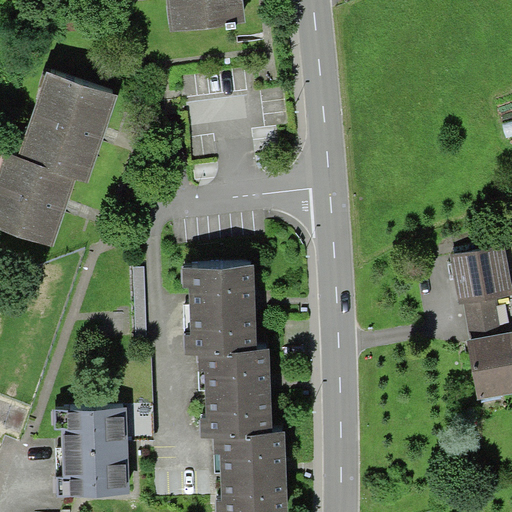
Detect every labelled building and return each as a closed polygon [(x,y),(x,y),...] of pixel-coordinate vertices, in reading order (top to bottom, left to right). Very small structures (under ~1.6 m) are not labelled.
[(243,0),(167,0),(171,31),(246,22),(243,0)] [(118,95),(46,72),(18,157),(49,167),(48,170),(76,180),(89,184),(118,95)] [(18,157),(6,152),(0,169),(0,228),(53,247),(76,180),(48,170),(49,167),(18,157)] [(511,285),(505,245),(450,254),(459,304),(464,304),(470,340),(503,334),(497,298),(511,295),(511,285)] [(254,265),(182,267),(183,286),(189,286),(190,305),(191,334),(184,334),(185,356),(197,355),(231,354),(231,350),(256,349),(254,265)] [(144,266),(134,266),(136,337),(146,337),(144,266)] [(470,340),(467,340),(478,399),(511,393),(511,331),(503,334),(470,340)] [(272,432),(270,349),(256,349),(231,350),(231,354),(197,355),(197,370),(199,370),(205,370),(205,390),(206,417),(200,417),(200,437),(213,437),(248,436),(248,433),(272,432)] [(130,495),(127,407),(54,410),(55,429),(61,429),(62,448),(63,477),(56,477),(57,498),(130,495)] [(287,511),(285,432),(272,432),(248,433),(248,436),(213,437),(213,454),(215,454),(220,454),(221,473),(221,476),(222,499),(215,500),(215,511),(287,511)]
